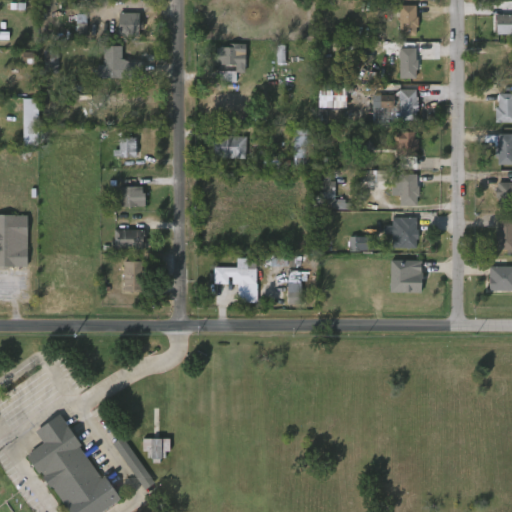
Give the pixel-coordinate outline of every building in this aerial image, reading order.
[(414,12),(414,16),(416,16),(416,26),(414,26),(414,35),(398,34),(398,4),(414,5),(414,12)] [(139,34),(119,34),(119,12),(139,13),(139,34)] [(511,13),(511,33),(495,33),(495,25),(493,25),(493,13),(511,13)] [(111,42),(132,42),(132,23),(112,22),(111,42)] [(511,44),(511,24),(488,23),(488,44),(511,44)] [(243,43),(242,72),(234,71),(234,82),(218,82),(218,62),(214,62),(215,48),(218,48),(219,46),(227,46),(227,42),(243,43)] [(122,58),(129,61),(142,61),(142,77),(97,76),(97,63),(103,63),(103,45),(121,45),(122,58)] [(511,47),(511,79),(496,79),(496,47),(511,47)] [(416,81),(400,82),(399,48),(416,48),(416,81)] [(56,73),(42,73),(42,50),(56,50),(56,73)] [(118,88),(118,77),(131,77),(132,71),(113,71),(113,60),(97,60),(97,74),(90,74),(90,87),(118,88)] [(414,98),(414,101),(417,101),(416,111),(415,110),(414,119),(398,119),(398,89),(414,89),(414,98)] [(133,108),(133,110),(130,110),(130,115),(120,114),(120,109),(102,108),(102,90),(124,91),(124,94),(133,94),(133,108)] [(511,122),(494,121),(494,107),(497,107),(497,93),(511,93),(511,122)] [(373,117),(399,118),(399,124),(409,124),(410,103),(373,102),(373,117)] [(103,122),(128,118),(125,106),(101,110),(103,122)] [(16,154),(30,154),(30,108),(16,108),(16,154)] [(311,165),(291,165),(292,128),(311,128),(311,165)] [(414,131),(414,139),(417,139),(416,156),(396,156),(396,141),(395,141),(395,131),(414,131)] [(511,134),(511,164),(496,164),(496,155),(494,155),(493,142),(483,142),(483,134),(511,134)] [(246,159),(213,159),(213,136),(246,136),(246,159)] [(133,149),(134,156),(111,156),(111,149),(117,149),(116,138),(133,137),(133,149)] [(409,141),(390,140),(390,163),(409,163),(409,141)] [(489,173),(505,174),(505,146),(489,146),(489,173)] [(106,167),(129,166),(128,147),(111,147),(112,158),(106,159),(106,167)] [(239,167),(239,147),(207,147),(207,167),(239,167)] [(415,181),(415,186),(417,186),(417,196),(415,196),(415,205),(398,205),(398,174),(415,174),(415,181)] [(511,182),(511,206),(496,206),(496,197),(494,197),(494,187),(496,187),(496,182),(511,182)] [(385,205),(393,205),(392,214),(409,215),(410,184),(385,183),(385,205)] [(139,186),(140,193),(143,193),(143,206),(118,207),(118,186),(139,186)] [(506,192),(488,191),(488,208),(505,209),(506,192)] [(113,196),(114,216),(137,215),(136,195),(113,196)] [(0,214),(27,215),(27,266),(8,266),(8,268),(0,268),(0,214)] [(415,217),(416,239),(415,239),(414,248),(398,247),(398,245),(390,244),(391,217),(415,217)] [(511,219),(511,249),(496,249),(496,241),(494,241),(494,230),(496,231),(496,219),(511,219)] [(145,230),(145,238),(148,238),(148,248),(115,248),(115,229),(145,230)] [(490,261),(507,261),(506,230),(488,231),(490,261)] [(139,239),(107,238),(106,255),(138,256),(139,239)] [(254,267),(254,284),(246,284),(245,287),(235,286),(235,284),(230,284),(230,276),(227,276),(226,284),(212,283),(212,267),(234,268),(235,258),(246,258),(245,267),(254,267)] [(423,280),(423,283),(421,283),(421,293),(390,292),(391,260),(422,261),(421,273),(423,273),(423,280)] [(145,268),(145,279),(143,279),(143,293),(123,292),(125,262),(142,262),(142,268),(145,268)] [(511,290),(488,290),(488,266),(511,266),(511,290)] [(116,300),(137,300),(138,272),(117,272),(116,300)] [(280,314),(293,313),(292,283),(280,283),(280,314)] [(80,445),(102,477),(105,475),(121,498),(101,511),(71,511),(52,485),(50,486),(42,476),(44,475),(42,471),(39,473),(27,455),(29,454),(28,452),(44,441),(36,430),(60,413),(82,444),(80,445)] [(153,483),(143,490),(110,444),(120,437),(153,483)] [(165,449),(165,457),(160,457),(160,461),(152,461),(152,457),(147,457),(147,449),(142,449),(142,437),(169,437),(169,449),(165,449)] [(115,445),(105,452),(137,499),(147,492),(115,445)] [(163,448),(136,447),(135,460),(143,461),(142,472),(156,472),(156,460),(163,460),(163,448)]
